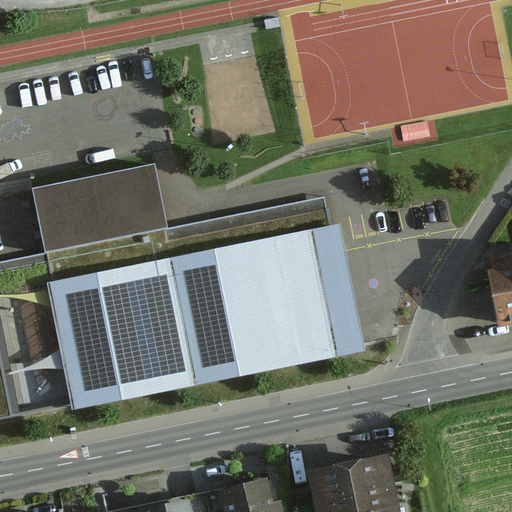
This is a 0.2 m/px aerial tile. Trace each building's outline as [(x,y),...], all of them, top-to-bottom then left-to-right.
[(220,188),(258,180),(255,165),(217,173),(220,188)] [(39,257),(160,232),(148,169),(26,193),(39,257)] [(33,272),(0,278),(0,421),(353,356),(330,230),(35,285),(33,272)] [(511,259),(472,267),(484,329),(511,323),(511,259)] [(399,511),(388,461),(307,478),(314,511),(399,511)] [(266,483),(219,495),(223,511),(282,511),(281,505),(272,507),(266,483)]
